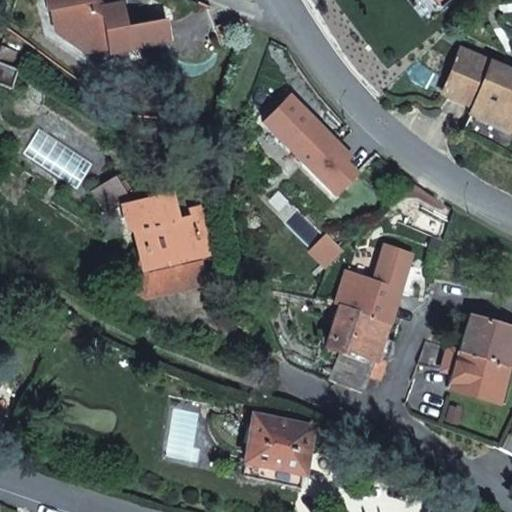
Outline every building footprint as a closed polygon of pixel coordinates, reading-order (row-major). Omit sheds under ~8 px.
[(47,0),(48,2),(59,1),(62,21),(86,39),(106,36),(109,48),(166,40),(164,22),(124,27),(121,4),(101,6),(101,3),(97,0),(47,0)] [(0,50),(0,85),(10,89),(13,83),(17,70),(14,68),(20,54),(1,47),(0,50)] [(511,74),(459,52),(441,94),(474,108),(472,114),(511,131),(511,130),(511,74)] [(289,96),(262,123),(333,194),(355,173),(332,150),(338,145),(289,96)] [(114,176),(91,192),(104,214),(128,198),(114,176)] [(134,220),(146,270),(201,258),(197,242),(217,237),(209,205),(189,209),(191,217),(174,220),(169,194),(121,205),(125,221),(134,220)] [(384,248),(372,283),(395,290),(398,281),(400,282),(409,257),(384,248)] [(201,258),(146,270),(139,272),(136,261),(115,265),(113,285),(143,300),(206,285),(201,258)] [(333,303),(332,306),(340,309),(385,324),(397,291),(395,290),(372,283),(343,275),(335,295),(328,293),(326,300),(333,303)] [(397,329),(385,324),(340,309),(326,350),(339,355),(342,356),(344,352),(385,367),(388,359),(397,329)] [(511,326),(468,315),(457,349),(503,364),(510,343),(511,343),(511,326)] [(255,333),(249,319),(243,321),(248,336),(255,333)] [(451,376),(447,389),(497,403),(509,367),(503,364),(457,349),(425,341),(418,364),(451,376)] [(339,355),(327,380),(362,394),(368,379),(377,382),(385,367),(344,352),(342,356),(339,355)] [(252,414),(239,476),(298,489),(312,427),(252,414)] [(511,424),(499,449),(511,456),(511,424)]
